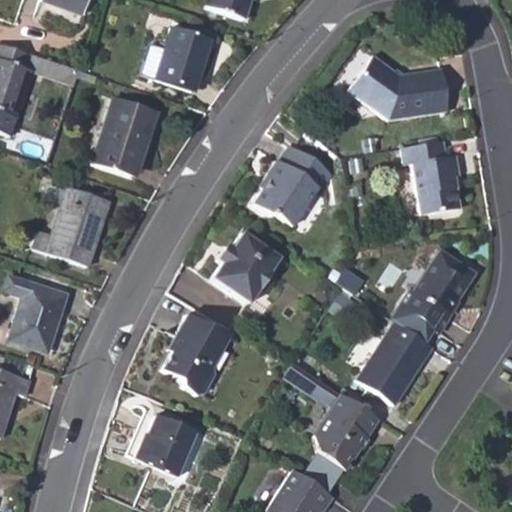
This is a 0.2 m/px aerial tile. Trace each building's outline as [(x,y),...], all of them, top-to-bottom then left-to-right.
[(86,0),(47,0),(46,6),(76,15),(78,6),(83,8),(86,0)] [(240,22),(247,0),(205,0),(202,9),(240,22)] [(167,30),(160,54),(151,81),(188,94),(205,43),(167,30)] [(30,73),(36,74),(41,59),(0,46),(0,135),(8,138),(30,73)] [(136,76),(151,81),(160,54),(145,49),(136,76)] [(36,74),(72,86),(77,71),(41,59),(36,74)] [(370,65),(347,100),(387,126),(445,118),(437,74),(394,80),(370,65)] [(88,166),(130,180),(152,115),(110,100),(88,166)] [(287,225),(312,186),(317,188),(329,169),(286,142),(274,160),(270,157),(259,176),(264,179),(257,189),(246,205),(266,217),(269,214),(287,225)] [(405,164),(414,215),(454,208),(449,177),(449,176),(455,175),(451,155),(441,156),(439,143),(398,150),(395,151),(398,165),(405,164)] [(251,186),(257,189),(264,179),(259,176),(251,186)] [(29,251),(83,269),(105,203),(64,190),(48,237),(35,233),(29,251)] [(277,256),(239,232),(229,248),(218,264),(208,280),(246,305),(254,291),(258,294),(267,293),(274,282),(272,274),(267,271),(277,256)] [(213,261),(218,264),(229,248),(224,245),(213,261)] [(403,290),(393,306),(433,333),(444,317),(442,315),(469,276),(436,254),(409,294),(403,290)] [(6,342),(43,354),(62,298),(8,279),(3,291),(20,297),(6,342)] [(226,341),(184,316),(171,338),(178,343),(170,357),(167,355),(157,372),(175,383),(177,389),(192,398),(199,397),(210,377),(208,370),(226,341)] [(386,403),(426,346),(390,321),(350,380),(386,403)] [(304,374),(288,363),(278,378),(294,389),(304,374)] [(0,428),(11,395),(21,398),(26,382),(0,373),(0,428)] [(336,395),(304,374),(294,389),(325,409),(336,395)] [(311,452),(338,470),(372,420),(336,395),(325,409),(307,437),(311,452)] [(143,410),(123,453),(177,478),(197,435),(143,410)] [(288,469),(259,511),(260,511),(312,511),(314,509),(317,511),(318,511),(328,497),(288,469)]
